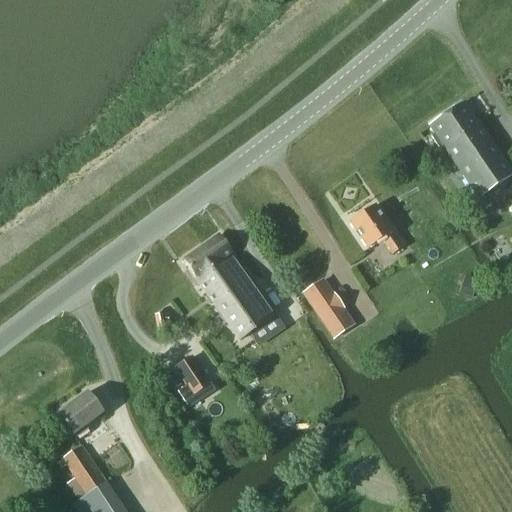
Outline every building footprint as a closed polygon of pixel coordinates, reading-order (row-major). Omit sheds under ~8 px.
[(444,149),(479,126),(464,104),(429,128),(434,135),(430,137),(439,150),(442,148),(444,149)] [(511,175),(511,174),(479,126),(444,149),(477,199),(511,175)] [(391,255),(402,248),(373,207),(348,224),(366,250),(380,240),(391,255)] [(218,236),(206,244),(217,264),(216,269),(255,330),(274,317),(218,236)] [(217,264),(206,244),(184,260),(238,342),(255,330),(216,269),(217,264)] [(458,294),(471,299),(478,280),(465,275),(458,294)] [(311,309),(332,341),(354,326),(332,294),(311,309)] [(192,357),(174,369),(186,387),(177,393),(184,403),(188,409),(189,409),(205,398),(200,392),(211,385),(192,357)] [(87,393),(58,415),(71,433),(73,436),(74,436),(76,438),(88,429),(86,427),(103,415),(87,393)] [(76,511),(123,511),(81,449),(59,464),(80,496),(77,499),(79,502),(73,507),(76,511)]
